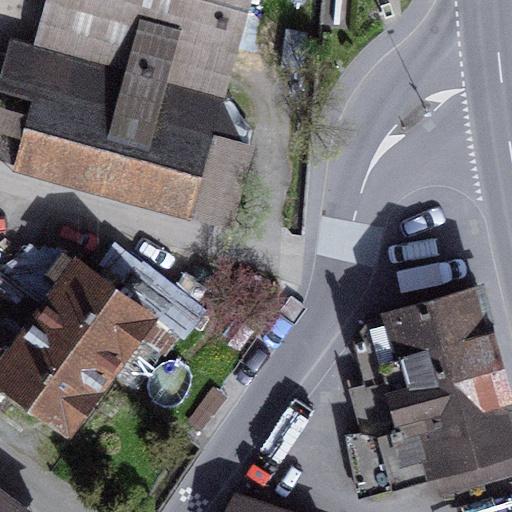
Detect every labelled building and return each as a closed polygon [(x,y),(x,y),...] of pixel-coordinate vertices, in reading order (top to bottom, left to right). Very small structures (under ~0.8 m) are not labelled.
[(223,141),(215,98),(242,0),(58,0),(45,49),(20,42),(0,105),(0,156),(227,221),(248,148),(223,141)] [(53,273),(65,283),(38,319),(109,371),(149,317),(66,255),(53,273)] [(437,475),(436,470),(511,448),(511,405),(479,288),(389,313),(389,316),(369,322),(355,339),(366,384),(372,406),(357,409),(364,434),(348,436),(360,496),(437,475)] [(0,408),(4,412),(20,390),(68,426),(109,371),(38,319),(11,355),(0,347),(0,408)] [(357,409),(372,406),(366,384),(352,388),(357,409)] [(511,470),(511,448),(436,470),(437,475),(441,490),(511,470)] [(0,511),(26,511),(0,492),(0,511)] [(279,511),(236,497),(227,511),(279,511)]
